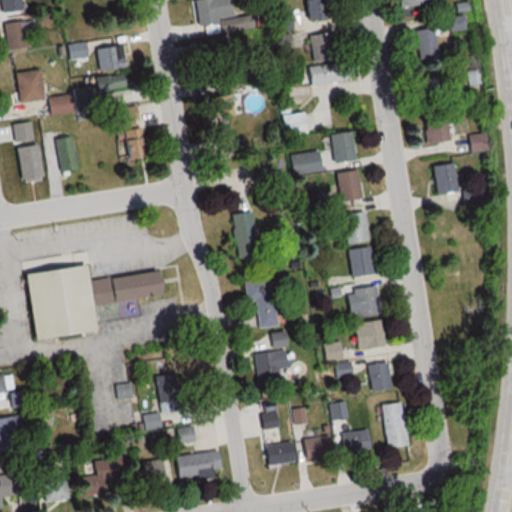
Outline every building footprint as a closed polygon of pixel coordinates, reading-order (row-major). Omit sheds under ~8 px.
[(0,0),(4,16),(23,12),(21,0),(0,0)] [(198,28),(220,25),(222,35),(252,32),(249,14),(239,15),(236,0),(207,0),(195,1),(198,28)] [(309,24),(329,21),(325,0),(317,0),(306,2),(309,24)] [(431,0),(401,0),(404,12),(433,5),(431,0)] [(467,37),(466,19),(442,20),(443,38),(467,37)] [(34,51),(34,25),(6,25),(6,51),(34,51)] [(439,61),(435,30),(415,32),(419,63),(439,61)] [(311,38),(314,65),(337,63),(334,35),(311,38)] [(97,51),(99,73),(126,71),(123,48),(97,51)] [(308,71),(312,89),(349,81),(345,63),(308,71)] [(44,102),(40,72),(15,75),(19,105),(44,102)] [(481,87),(480,73),(467,74),(469,88),(481,87)] [(97,80),(97,90),(75,91),(76,109),(101,107),(100,95),(126,93),(125,78),(97,80)] [(50,100),(51,117),(73,115),(71,98),(50,100)] [(118,111),(121,161),(143,160),(141,110),(118,111)] [(424,146),(447,146),(447,115),(424,115),(424,146)] [(284,116),(284,135),(305,135),(305,116),(284,116)] [(14,126),(16,144),(34,142),(31,124),(14,126)] [(57,161),(57,169),(75,169),(74,134),(48,135),(49,161),(57,161)] [(333,162),(354,161),(354,135),(332,135),(333,162)] [(487,152),(486,136),(469,138),(471,154),(487,152)] [(42,178),(37,147),(14,150),(19,182),(42,178)] [(453,191),(451,163),(429,164),(431,193),(453,191)] [(336,199),(358,197),(355,169),(333,171),(336,199)] [(364,241),(361,211),(339,213),(342,243),(364,241)] [(344,248),(347,275),(369,273),(366,246),(344,248)] [(28,338),(90,330),(86,304),(155,295),(152,270),(82,280),(80,264),(19,272),(28,338)] [(242,279),(243,301),(253,300),(255,327),(273,325),(270,277),(242,279)] [(354,316),(375,314),(373,285),(352,287),(354,316)] [(381,346),(377,320),(349,323),(353,350),(381,346)] [(267,334),(269,348),(283,346),(280,331),(267,334)] [(252,352),(253,372),(283,371),(282,350),(252,352)] [(367,391),(388,389),(385,362),(365,364),(367,391)] [(2,389),(9,388),(8,373),(0,373),(0,400),(3,400),(2,389)] [(403,446),(398,402),(378,405),(383,448),(403,446)] [(143,429),(158,426),(155,413),(140,416),(143,429)] [(0,449),(23,448),(20,415),(0,416),(0,449)] [(190,439),(188,427),(169,430),(170,442),(190,439)] [(366,452),(366,431),(339,431),(339,452),(366,452)] [(327,437),(299,438),(300,458),(327,457),(327,437)] [(290,462),(288,442),(261,445),(263,466),(290,462)] [(218,473),(215,450),(171,455),(174,478),(218,473)] [(120,455),(90,457),(91,475),(79,476),(80,496),(102,495),(101,477),(122,476),(120,455)] [(160,484),(158,459),(137,461),(139,486),(160,484)] [(0,508),(0,506),(0,495),(17,494),(15,469),(0,470),(0,508)] [(65,500),(64,469),(39,470),(40,500),(65,500)]
